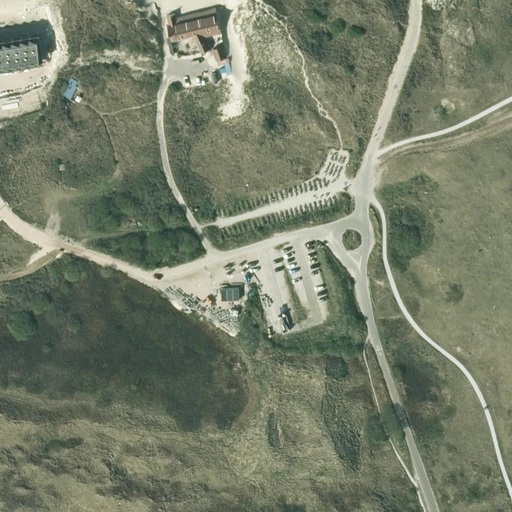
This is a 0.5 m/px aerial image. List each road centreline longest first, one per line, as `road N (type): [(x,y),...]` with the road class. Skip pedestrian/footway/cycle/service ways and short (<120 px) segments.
road 1 (unclassified): [(434,511),(371,332),(356,256)]
road 2 (unknown): [(511,111),(460,144),(394,152),(367,166)]
